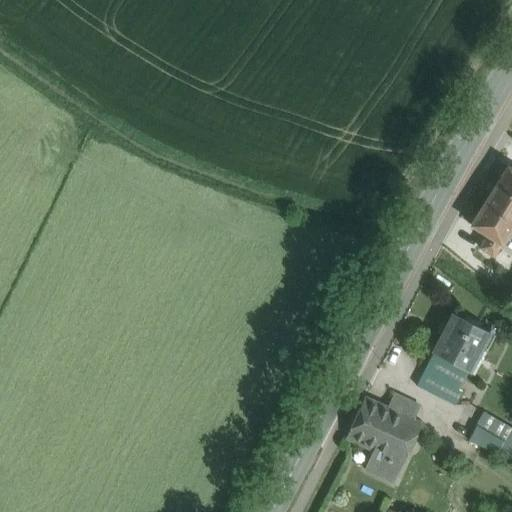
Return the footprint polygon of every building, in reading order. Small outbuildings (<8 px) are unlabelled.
[(511,168),(508,166),(495,186),(511,196),(511,168)] [(511,196),(495,186),(483,205),(511,223),(511,196)] [(511,227),(511,223),(483,205),(470,225),(486,235),(501,244),(501,245),(511,228),(511,227)] [(501,244),(486,235),(478,247),(493,256),(501,244)] [(488,331),(453,313),(432,353),(464,369),(468,371),(469,369),(464,366),(482,331),(488,333),(488,331)] [(494,334),(488,331),(488,333),(482,331),(464,366),(469,369),(468,371),(473,374),(494,334)] [(464,369),(432,353),(416,386),(454,405),(461,390),(456,387),(464,369)] [(394,394),(387,407),(413,419),(419,406),(394,394)] [(387,407),(365,396),(345,438),(373,451),(401,464),(421,423),(413,419),(387,407)] [(511,428),(483,411),(468,440),(511,460),(511,428)] [(401,464),(373,451),(364,469),(393,482),(401,464)]
